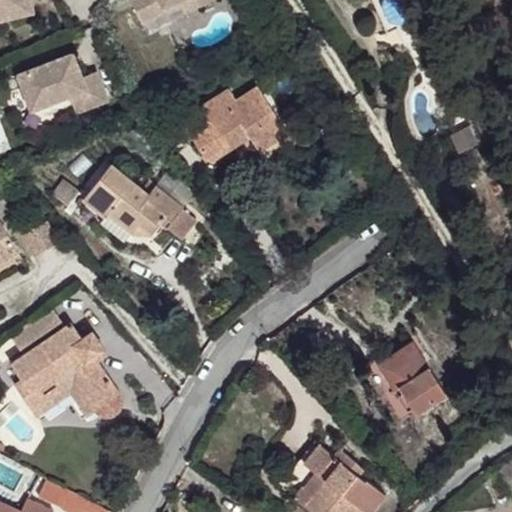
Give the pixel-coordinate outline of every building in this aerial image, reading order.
[(0,0),(0,21),(34,12),(31,0),(0,0)] [(130,0),(141,23),(167,10),(165,6),(177,0),(195,0),(199,7),(212,0),(130,0)] [(199,7),(195,0),(178,0),(185,13),(199,7)] [(371,0),(386,33),(435,12),(429,0),(371,0)] [(73,53),(18,74),(31,109),(70,94),(77,112),(108,100),(97,71),(82,77),(73,53)] [(287,133),(258,86),(237,100),(229,88),(190,113),(201,130),(192,135),(198,144),(195,145),(210,169),(237,152),(234,146),(230,140),(245,130),(250,136),(259,151),(287,133)] [(443,94),(449,114),(461,111),(454,91),(443,94)] [(250,136),(245,130),(230,140),(234,146),(250,136)] [(511,159),(494,167),(504,189),(511,185),(511,159)] [(142,189),(111,164),(84,198),(106,215),(101,221),(125,240),(132,231),(139,223),(152,232),(160,221),(180,237),(195,219),(155,185),(148,194),(142,189)] [(148,194),(155,185),(148,180),(142,189),(148,194)] [(0,220),(0,262),(18,252),(0,220)] [(58,241),(47,221),(25,234),(35,253),(58,241)] [(132,231),(152,232),(139,223),(132,231)] [(52,306),(10,335),(21,350),(62,321),(52,306)] [(82,339),(71,322),(12,362),(23,379),(15,384),(31,407),(74,378),(95,409),(97,411),(103,415),(108,416),(114,414),(119,409),(121,405),(121,399),(120,396),(94,357),(104,350),(92,332),(82,339)] [(446,394),(412,340),(368,368),(401,421),(446,394)] [(95,409),(74,378),(31,407),(36,415),(71,392),(87,415),(95,409)] [(304,483),(293,496),(312,511),(361,511),(363,510),(364,511),(371,511),(386,495),(366,478),(365,480),(358,474),(363,469),(356,460),(347,453),(342,460),(333,453),(320,443),(294,474),(304,483)] [(333,453),(342,460),(347,453),(339,446),(333,453)] [(511,459),(498,470),(511,488),(511,459)] [(46,478),(38,496),(56,504),(64,487),(46,478)] [(21,511),(0,501),(0,511),(52,511),(54,511),(27,498),(21,511)]
